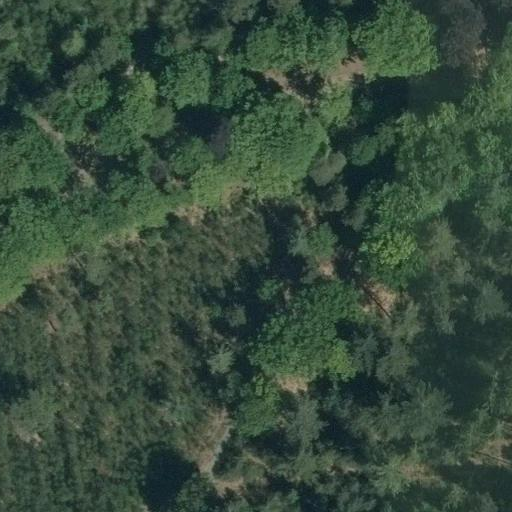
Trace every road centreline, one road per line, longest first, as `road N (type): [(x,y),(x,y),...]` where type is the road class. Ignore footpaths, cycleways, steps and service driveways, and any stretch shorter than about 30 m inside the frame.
road 1 (track): [(511,18),(198,511)]
road 2 (unclassified): [(511,86),(255,103),(175,127),(0,208)]
